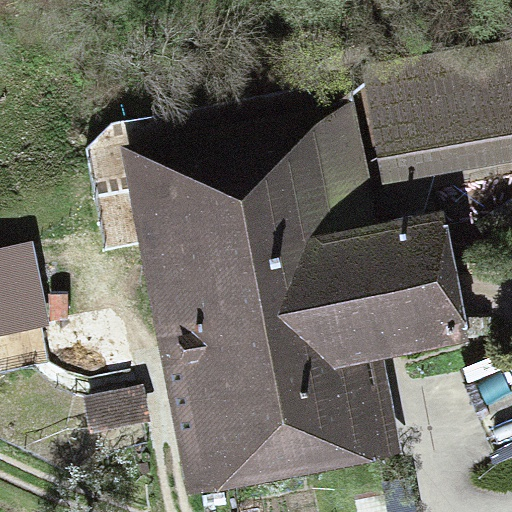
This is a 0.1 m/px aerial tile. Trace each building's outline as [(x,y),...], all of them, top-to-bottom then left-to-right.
[(511,42),(375,63),(386,145),(511,125),(511,42)] [(214,450),(359,424),(343,346),(453,323),(434,215),(321,235),(304,149),(160,177),(214,450)] [(0,328),(37,320),(23,241),(0,245),(0,328)] [(499,456),(511,450),(511,344),(463,364),(499,456)] [(94,424),(147,418),(142,387),(90,393),(94,424)]
